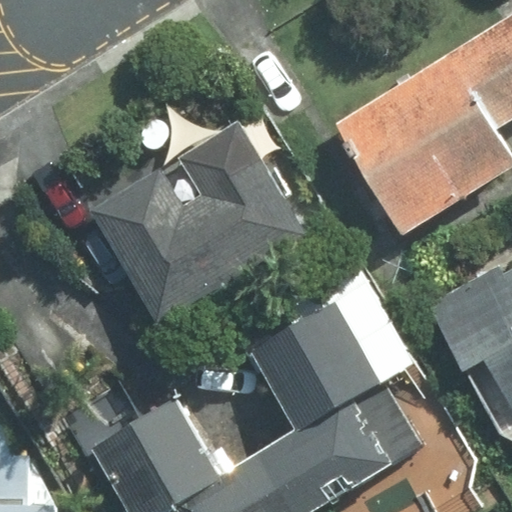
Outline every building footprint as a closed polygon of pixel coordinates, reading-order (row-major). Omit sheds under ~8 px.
[(511,170),(511,16),(350,117),(399,196),(401,195),(420,226),(511,170)] [(248,118),(101,207),(168,317),(315,228),(248,118)] [(511,410),(511,265),(451,298),(511,410)] [(104,443),(147,511),(316,511),(439,436),(349,293),(265,345),(313,422),(236,469),(187,392),(104,443)] [(68,511),(68,499),(0,500),(0,511),(68,511)]
